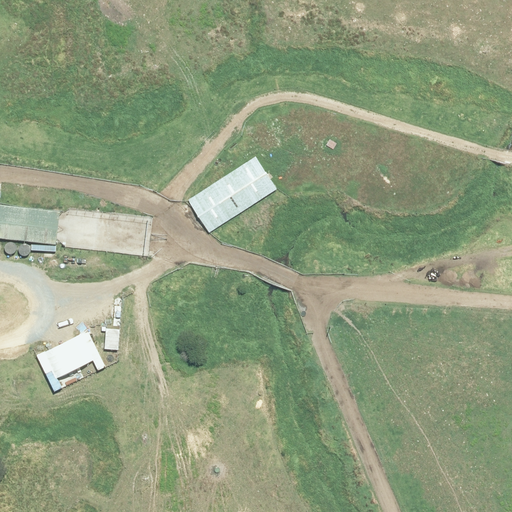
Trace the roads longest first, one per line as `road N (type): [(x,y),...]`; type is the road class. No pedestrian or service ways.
road 1 (track): [(47,300),(197,258),(269,270),(331,292),(511,307)]
road 2 (track): [(158,210),(254,107),(294,96),(511,160)]
road 3 (track): [(331,292),(323,322),(400,511)]
road 4 (track): [(197,258),(178,225),(137,195),(0,173)]
road 5 (track): [(0,270),(30,281),(47,300),(36,327),(0,340)]
